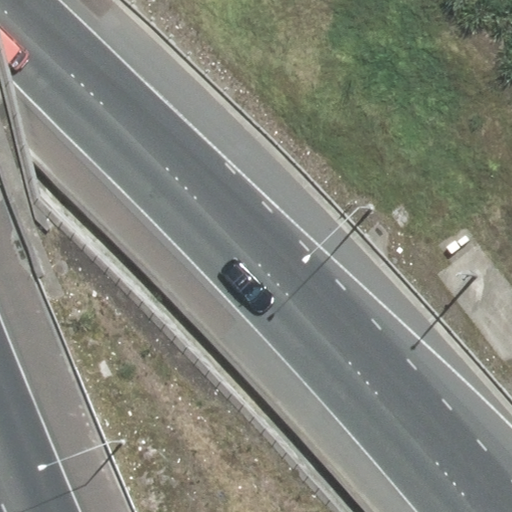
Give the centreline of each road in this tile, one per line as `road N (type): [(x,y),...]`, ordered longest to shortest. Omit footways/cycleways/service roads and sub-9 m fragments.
road 1 (motorway): [(0,1),(307,317),(481,511)]
road 2 (motorway): [(0,378),(40,511)]
